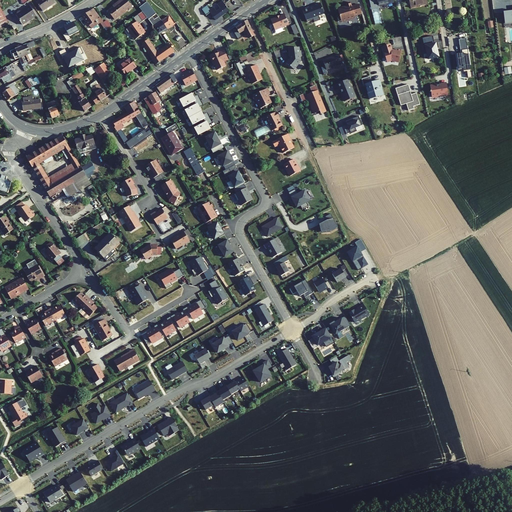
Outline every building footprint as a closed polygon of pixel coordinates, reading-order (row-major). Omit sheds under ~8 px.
[(39,0),(40,0),(37,2),(43,11),(55,3),(53,0),(39,0)] [(119,3),(108,11),(114,20),(128,9),(129,10),(132,7),(126,0),(120,0),(118,2),(119,3)] [(207,5),(201,9),(206,15),(210,13),(215,20),(228,10),(222,1),(217,4),(220,9),(216,12),(213,7),(210,10),(207,5)] [(139,7),(146,16),(154,11),(147,2),(139,7)] [(309,9),(312,17),(324,13),(320,3),(315,5),(315,7),(314,8),(313,8),(309,9)] [(362,14),(359,4),(351,7),(350,3),(346,5),(347,6),(346,8),(345,8),(344,7),(343,7),(337,9),(341,22),(355,18),(354,16),(362,14)] [(20,11),(19,11),(17,13),(17,14),(16,15),(22,24),(26,22),(25,21),(27,20),(27,21),(36,16),(30,6),(21,12),(20,11)] [(511,6),(511,7),(511,8),(511,10),(503,12),(505,22),(511,21),(511,6)] [(0,27),(8,23),(0,8),(0,27)] [(94,9),(83,16),(91,29),(98,24),(95,21),(97,19),(100,23),(102,21),(94,9)] [(154,11),(146,16),(148,20),(155,15),(156,14),(154,11)] [(143,21),(138,14),(133,18),(136,22),(126,29),(128,33),(130,32),(135,39),(144,33),(138,24),(143,21)] [(271,20),(275,30),(289,24),(284,14),(279,16),(279,17),(271,20)] [(161,21),(167,29),(174,24),(169,16),(161,21)] [(161,21),(161,22),(158,17),(157,18),(150,22),(158,34),(159,33),(167,29),(161,21)] [(233,32),(238,39),(242,37),(240,33),(245,30),(249,38),(254,36),(247,21),(241,24),(236,28),(237,30),(233,32)] [(68,32),(70,36),(79,31),(74,22),(65,27),(68,32)] [(434,44),(433,36),(422,38),(424,46),(423,46),(425,54),(427,54),(428,59),(438,57),(437,49),(438,48),(437,43),(434,44)] [(459,39),(461,53),(456,54),(458,70),(463,69),(464,71),(467,71),(468,78),(472,78),(466,38),(459,39)] [(174,52),(168,44),(157,52),(148,40),(142,44),(156,64),(174,52)] [(33,59),(28,49),(27,44),(20,47),(28,65),(41,59),(40,56),(33,59)] [(390,44),(383,46),(385,52),(384,52),(387,62),(392,60),(399,62),(401,50),(396,49),(395,51),(392,50),(390,44)] [(26,66),(28,65),(20,47),(15,49),(23,67),(26,66)] [(59,52),(62,58),(68,68),(84,60),(81,55),(83,53),(80,47),(75,51),(68,54),(65,49),(59,52)] [(285,63),(294,70),(300,61),(300,56),(301,56),(300,51),(299,51),(299,47),(288,48),(289,57),(290,56),(290,58),(289,59),(288,59),(285,63)] [(213,61),(217,70),(226,66),(224,62),(228,60),(223,49),(217,51),(217,53),(214,55),(213,54),(210,55),(209,57),(212,62),(213,61)] [(248,63),(255,60),(251,52),(245,55),(246,59),(248,63)] [(321,68),(324,75),(327,73),(326,70),(343,64),(339,54),(323,60),(325,66),(321,68)] [(132,70),(136,66),(130,58),(119,66),(125,74),(129,71),(131,69),(132,70)] [(96,72),(101,79),(110,72),(104,63),(94,70),(96,72)] [(248,74),(252,84),(262,79),(257,70),(258,69),(256,65),(244,70),(246,75),(248,74)] [(11,78),(15,76),(9,66),(0,71),(0,78),(1,80),(1,79),(4,83),(6,81),(11,78)] [(90,76),(96,72),(94,70),(92,66),(85,69),(90,76)] [(197,80),(192,70),(187,72),(187,73),(180,76),(185,86),(197,80)] [(72,78),(74,81),(83,75),(80,71),(71,77),(72,78)] [(167,89),(174,84),(170,76),(155,86),(160,93),(161,93),(167,89)] [(365,85),(369,99),(370,99),(370,98),(383,94),(383,95),(384,95),(379,80),(371,83),(370,76),(361,79),(363,85),(365,85)] [(126,84),(121,77),(118,79),(123,86),(126,84)] [(85,111),(91,107),(74,81),(72,78),(69,80),(67,82),(71,89),(73,87),(79,96),(77,97),(80,102),(79,102),(85,111)] [(355,97),(347,79),(337,84),(339,88),(340,88),(345,101),(355,97)] [(95,104),(107,97),(96,81),(91,84),(90,86),(94,92),(89,95),(95,104)] [(448,95),(446,82),(441,83),(441,84),(430,86),(431,91),(430,91),(430,92),(431,92),(431,97),(439,96),(439,97),(445,96),(445,95),(448,95)] [(2,93),(7,101),(19,93),(12,83),(2,89),(4,92),(2,93)] [(408,84),(396,88),(401,105),(407,104),(409,111),(414,109),(414,106),(420,104),(416,92),(411,94),(408,84)] [(313,114),(320,111),(321,114),(326,112),(315,86),(310,88),(312,93),(307,95),(309,100),(311,105),(312,104),(313,106),(311,107),(313,114)] [(71,89),(77,97),(79,96),(73,87),(71,89)] [(267,88),(253,95),(256,101),(257,100),(261,108),(271,103),(267,95),(270,94),(267,88)] [(144,99),(153,115),(160,111),(159,108),(161,107),(158,103),(160,101),(155,92),(144,99)] [(194,97),(192,93),(179,100),(183,107),(194,101),(192,98),(194,97)] [(300,95),(303,103),(309,100),(307,95),(306,93),(300,95)] [(23,110),(41,108),(40,100),(33,100),(33,97),(22,98),(23,102),(22,102),(23,110)] [(46,105),(52,118),(59,115),(56,106),(59,105),(58,100),(46,105)] [(114,127),(117,132),(124,127),(121,124),(135,116),(143,128),(149,125),(141,112),(140,113),(134,102),(125,107),(128,113),(112,122),(115,127),(114,127)] [(198,108),(196,104),(185,110),(188,118),(201,111),(199,107),(198,108)] [(203,115),(201,111),(188,118),(192,125),(203,119),(202,116),(203,115)] [(272,130),(272,131),(282,126),(278,118),(279,118),(276,112),(265,117),(269,124),(272,130)] [(362,125),(359,116),(349,120),(350,121),(346,122),(347,124),(343,126),(346,134),(350,132),(351,134),(357,131),(355,127),(362,125)] [(207,126),(205,122),(194,128),(198,135),(211,129),(209,125),(207,126)] [(161,139),(171,155),(183,148),(173,132),(178,129),(175,124),(166,129),(169,134),(161,139)] [(254,131),(257,138),(272,130),(269,124),(254,131)] [(144,135),(151,130),(149,127),(141,131),(144,135)] [(117,132),(124,143),(128,140),(121,130),(117,132)] [(126,143),(130,149),(146,138),(144,135),(141,131),(128,140),(124,143),(125,144),(126,143)] [(219,139),(215,132),(205,137),(211,149),(213,153),(216,151),(223,147),(221,144),(219,140),(219,139)] [(278,145),(283,153),(294,148),(289,140),(290,139),(288,134),(272,142),(274,147),(278,145)] [(75,140),(77,149),(82,148),(83,152),(96,149),(92,135),(85,137),(85,135),(81,137),(81,138),(78,139),(75,140)] [(68,146),(62,136),(37,151),(43,161),(62,150),(64,148),(70,158),(73,164),(76,170),(75,170),(80,179),(85,175),(86,175),(82,168),(81,167),(68,146)] [(184,152),(197,175),(204,172),(190,148),(184,152)] [(33,153),(38,163),(43,161),(37,151),(33,153)] [(233,161),(227,151),(218,155),(223,166),(233,161)] [(61,190),(75,182),(70,173),(57,181),(55,179),(51,181),(50,178),(48,179),(38,163),(33,153),(26,157),(32,167),(50,197),(52,195),(53,197),(63,191),(62,191),(61,190)] [(300,171),(294,159),(284,164),(290,176),(300,171)] [(152,174),(155,178),(163,172),(155,160),(146,166),(147,168),(147,169),(148,171),(149,171),(151,173),(152,174)] [(86,175),(87,177),(94,173),(93,171),(95,169),(91,162),(82,168),(86,175)] [(73,164),(50,178),(51,181),(55,179),(57,181),(70,173),(75,182),(61,190),(62,191),(63,191),(65,195),(89,181),(85,175),(80,179),(75,170),(76,170),(73,164)] [(244,183),(238,172),(226,178),(228,182),(231,181),(235,188),(237,187),(244,183)] [(0,178),(0,190),(8,193),(11,182),(6,180),(7,176),(2,175),(1,179),(0,178)] [(126,192),(127,197),(137,194),(136,188),(135,188),(133,184),(134,184),(131,178),(121,184),(126,192)] [(65,195),(67,198),(91,184),(89,181),(65,195)] [(169,181),(161,186),(170,200),(169,201),(174,204),(180,195),(176,193),(175,190),(176,189),(172,183),(171,184),(169,181)] [(247,188),(234,194),(237,201),(239,200),(241,206),(252,200),(248,192),(249,192),(247,188)] [(298,194),(295,189),(288,193),(293,203),(294,202),(297,207),(300,206),(302,209),(308,206),(306,202),(309,201),(305,191),(298,194)] [(62,202),(65,207),(83,196),(81,191),(62,202)] [(22,202),(16,206),(19,210),(24,206),(22,202)] [(212,208),(208,202),(197,209),(201,215),(201,216),(202,219),(204,219),(206,223),(217,217),(214,211),(213,211),(211,208),(212,208)] [(25,221),(26,222),(35,215),(32,210),(30,211),(26,205),(24,206),(19,210),(17,211),(21,217),(22,217),(25,221)] [(119,212),(131,232),(141,226),(136,218),(137,217),(133,211),(132,212),(129,206),(119,212)] [(151,215),(157,225),(168,218),(162,209),(156,213),(155,213),(154,213),(151,215)] [(337,226),(331,213),(326,216),(327,220),(319,223),(321,229),(329,229),(337,226)] [(0,227),(5,235),(13,229),(8,222),(9,222),(7,219),(5,215),(0,218),(0,227)] [(267,237),(283,228),(277,217),(273,219),(273,220),(261,227),(267,237)] [(218,222),(208,228),(209,230),(208,230),(211,235),(212,234),(214,239),(219,237),(219,238),(224,235),(221,228),(220,229),(219,227),(220,226),(218,222)] [(195,240),(188,229),(184,231),(189,241),(191,240),(192,241),(195,240)] [(170,239),(176,249),(189,241),(184,231),(183,231),(178,234),(178,235),(176,236),(175,236),(170,239)] [(95,248),(107,260),(116,251),(113,248),(119,242),(110,233),(95,248)] [(75,240),(79,246),(87,241),(83,235),(75,240)] [(230,244),(228,239),(218,245),(225,257),(234,252),(229,244),(230,244)] [(282,252),(274,239),(264,245),(266,249),(267,248),(273,258),(282,252)] [(360,239),(355,242),(360,252),(364,250),(366,249),(360,239)] [(59,265),(64,261),(59,255),(61,253),(59,251),(59,252),(56,252),(57,249),(51,241),(48,244),(47,247),(48,248),(44,251),(52,261),(54,259),(59,265)] [(140,251),(145,259),(153,255),(161,255),(161,247),(157,247),(157,245),(150,245),(140,251)] [(357,247),(348,252),(352,261),(353,261),(355,259),(357,260),(361,267),(362,268),(363,267),(365,266),(368,264),(357,247)] [(203,263),(200,257),(191,262),(194,269),(192,270),(195,275),(197,274),(198,275),(203,272),(209,269),(209,268),(205,262),(203,263)] [(242,264),(238,258),(228,264),(235,276),(244,271),(241,265),(242,264)] [(37,280),(44,276),(35,260),(26,264),(29,269),(25,272),(30,282),(36,278),(37,280)] [(284,263),(276,267),(281,276),(289,271),(284,263)] [(212,266),(209,268),(209,269),(203,272),(208,280),(218,274),(212,266)] [(173,272),(171,269),(159,276),(166,288),(172,285),(170,282),(184,275),(180,269),(173,272)] [(341,269),(332,274),(337,283),(341,280),(346,277),(341,269)] [(252,282),(249,276),(238,283),(241,289),(242,288),(246,296),(255,290),(251,283),(252,282)] [(4,288),(11,299),(28,289),(22,278),(4,288)] [(322,278),(313,283),(319,292),(322,290),(322,291),(324,290),(328,288),(322,278)] [(227,299),(215,280),(209,284),(212,289),(208,292),(212,298),(213,297),(218,304),(227,299)] [(305,280),(294,286),(289,289),(292,294),(297,292),(300,296),(303,294),(304,296),(305,295),(308,294),(309,295),(313,292),(305,280)] [(146,301),(137,287),(128,292),(133,300),(132,301),(135,307),(146,301)] [(73,300),(81,308),(90,299),(87,296),(86,297),(85,296),(81,292),(73,300)] [(90,316),(97,308),(93,304),(92,303),(93,302),(90,299),(81,308),(82,309),(89,316),(90,316)] [(188,309),(184,312),(185,314),(189,321),(192,319),(194,322),(204,316),(203,313),(207,311),(202,303),(197,306),(197,307),(189,311),(188,309)] [(265,304),(255,310),(264,326),(273,321),(266,309),(267,308),(265,304)] [(352,311),(349,313),(355,322),(362,318),(362,319),(369,314),(363,304),(357,308),(357,309),(354,311),(354,310),(352,312),(352,311)] [(65,315),(60,305),(54,308),(53,309),(52,307),(49,309),(55,320),(65,315)] [(45,326),(55,320),(49,309),(46,311),(46,313),(45,313),(40,316),(45,326)] [(85,318),(87,318),(89,316),(82,309),(79,312),(85,318)] [(189,321),(185,314),(177,318),(176,317),(168,322),(169,323),(161,328),(165,335),(167,338),(172,335),(172,336),(178,332),(174,326),(178,324),(181,330),(187,327),(186,326),(191,324),(189,321)] [(93,320),(95,324),(104,319),(102,315),(93,320)] [(334,321),(329,324),(335,334),(341,331),(347,327),(342,318),(335,322),(334,321)] [(41,329),(35,319),(30,322),(29,323),(28,321),(25,323),(31,334),(41,329)] [(94,325),(103,341),(112,335),(106,324),(107,323),(105,319),(94,325)] [(247,324),(232,332),(237,340),(251,332),(247,324)] [(16,343),(25,337),(19,326),(16,328),(17,330),(15,330),(10,333),(16,343)] [(161,328),(160,326),(155,329),(156,330),(149,335),(148,334),(143,337),(147,346),(151,343),(153,345),(163,340),(162,337),(165,335),(161,328)] [(318,333),(312,337),(317,345),(325,341),(331,337),(326,329),(319,333),(318,333)] [(0,349),(1,351),(11,346),(5,334),(1,336),(2,338),(1,339),(0,339),(0,349)] [(6,336),(11,345),(14,344),(9,334),(6,336)] [(82,339),(81,336),(74,340),(75,343),(75,344),(77,349),(74,351),(77,357),(81,355),(90,350),(86,344),(87,343),(84,338),(82,339)] [(223,338),(212,344),(217,353),(228,346),(233,343),(229,336),(224,339),(223,338)] [(49,357),(55,367),(68,359),(63,352),(62,350),(61,348),(57,350),(58,351),(49,357)] [(114,361),(120,371),(140,360),(134,349),(129,352),(130,353),(114,361)] [(211,357),(206,349),(195,356),(199,363),(207,359),(211,357)] [(278,354),(287,370),(291,368),(296,364),(287,349),(278,354)] [(336,357),(330,360),(332,365),(328,367),(332,372),(331,373),(333,377),(341,373),(340,372),(344,369),(344,370),(348,368),(349,366),(346,362),(351,359),(349,355),(342,359),(339,361),(336,357)] [(271,367),(267,360),(263,363),(264,365),(253,372),(256,377),(257,376),(260,382),(271,376),(267,369),(271,367)] [(188,371),(182,361),(167,371),(172,380),(188,371)] [(95,383),(104,377),(100,369),(100,368),(98,364),(88,370),(95,383)] [(25,373),(31,383),(35,381),(35,380),(42,376),(37,366),(32,368),(32,369),(25,373)] [(249,386),(244,377),(235,382),(240,391),(249,386)] [(0,393),(11,394),(12,381),(0,380),(0,393)] [(155,390),(149,380),(133,390),(139,399),(152,392),(155,390)] [(235,382),(234,380),(230,382),(231,383),(226,387),(231,394),(239,389),(235,382)] [(231,395),(225,385),(222,387),(223,389),(217,392),(223,400),(231,395)] [(223,400),(217,392),(214,394),(214,395),(209,398),(214,405),(215,407),(224,402),(223,400)] [(133,403),(127,393),(110,403),(115,412),(129,404),(129,405),(133,403)] [(209,398),(208,395),(205,397),(206,399),(201,402),(206,410),(214,405),(209,398)] [(13,419),(15,423),(28,416),(25,412),(23,413),(17,402),(8,407),(15,418),(13,419)] [(111,416),(105,406),(101,409),(98,403),(92,407),(95,412),(91,415),(96,424),(105,418),(105,419),(111,416)] [(179,430),(171,417),(167,419),(168,420),(166,422),(166,421),(157,426),(164,436),(168,433),(169,436),(179,430)] [(89,429),(83,420),(71,427),(76,435),(85,430),(85,431),(89,429)] [(66,441),(58,427),(47,434),(55,447),(62,443),(62,444),(66,441)] [(159,439),(153,428),(148,431),(148,432),(148,433),(146,435),(145,434),(140,437),(146,447),(159,439)] [(141,449),(135,439),(128,443),(122,446),(127,456),(132,453),(133,454),(141,449)] [(44,454),(37,442),(31,445),(30,447),(24,451),(27,455),(26,456),(29,462),(35,458),(37,456),(38,458),(44,454)] [(124,463),(116,450),(113,452),(115,456),(112,458),(110,459),(105,462),(110,471),(124,463)] [(103,469),(98,460),(86,468),(91,476),(103,469)] [(9,475),(2,463),(0,464),(0,476),(1,479),(9,475)] [(87,484),(80,472),(73,476),(72,477),(71,477),(66,480),(73,492),(87,484)] [(63,495),(57,485),(52,488),(53,489),(50,491),(50,490),(44,493),(50,503),(63,495)]
